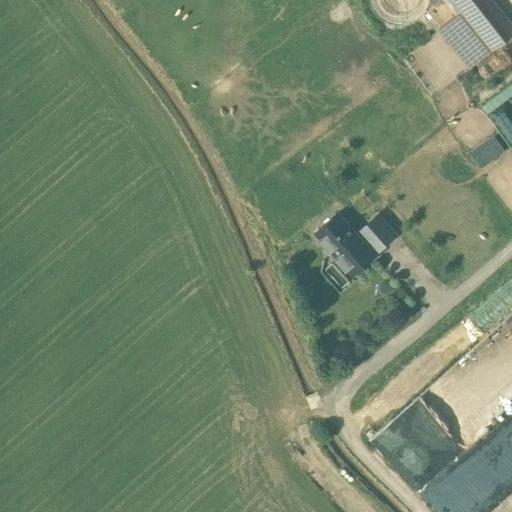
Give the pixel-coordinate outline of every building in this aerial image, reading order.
[(511,33),(511,25),(491,0),(476,0),(457,15),(440,28),(470,66),(511,33)] [(445,0),(457,15),(476,0),(445,0)] [(373,254),(336,213),(316,231),(321,237),(318,239),(328,251),(331,248),(337,255),(334,258),(345,269),(347,267),(352,272),(373,254)] [(395,234),(378,214),(357,233),(374,253),(395,234)] [(437,378),(395,415),(443,469),(511,408),(511,280),(422,360),(437,378)] [(511,425),(464,473),(481,490),(487,483),(501,497),(511,485),(511,425)]
